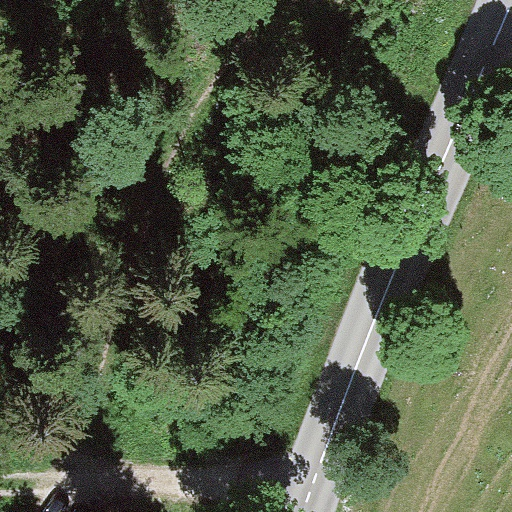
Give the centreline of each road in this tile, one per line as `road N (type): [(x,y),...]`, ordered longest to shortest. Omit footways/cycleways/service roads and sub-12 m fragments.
road 1 (secondary): [(300,511),(511,5)]
road 2 (track): [(311,481),(243,489),(0,484)]
